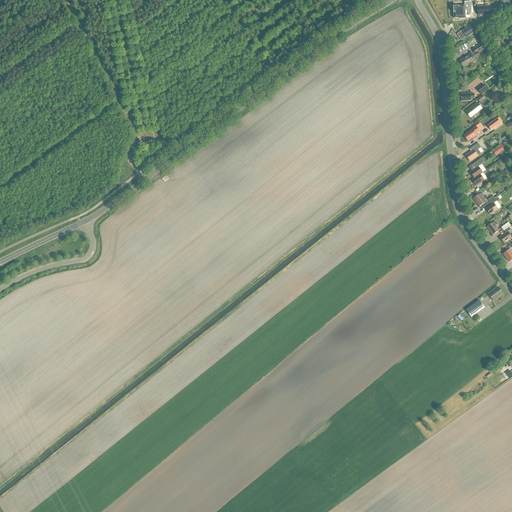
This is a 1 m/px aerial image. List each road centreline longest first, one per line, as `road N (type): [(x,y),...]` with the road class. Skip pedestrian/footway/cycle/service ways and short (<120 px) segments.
road 1 (tertiary): [(511,290),(461,219),(439,39),(418,0)]
road 2 (tertiary): [(144,179),(393,0)]
road 3 (unclassified): [(0,289),(84,260),(93,250),(86,221)]
